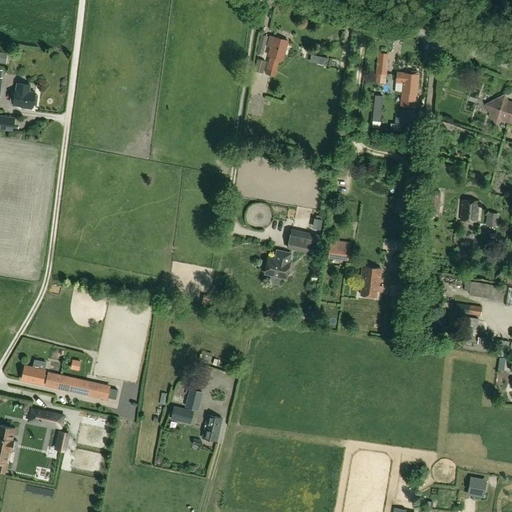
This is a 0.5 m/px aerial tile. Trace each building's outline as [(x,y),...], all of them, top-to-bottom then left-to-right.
[(287,41),(269,36),(267,46),(271,47),(268,56),(270,57),(267,69),(266,74),(274,76),(278,60),(282,62),(287,41)] [(388,54),(378,53),(376,73),(375,82),(385,83),(386,74),(388,54)] [(310,61),(317,63),(319,56),(311,55),(310,61)] [(265,62),(257,59),(254,71),(255,71),(253,79),(260,81),(262,73),(265,62)] [(403,83),(401,106),(414,107),(414,102),(415,94),(416,94),(418,75),(418,72),(410,71),(410,74),(404,73),(397,73),(396,82),(403,83)] [(305,94),(307,82),(301,81),(298,92),(305,94)] [(33,107),(35,93),(30,92),(31,85),(17,84),(16,89),(13,106),(25,107),(25,108),(32,109),(33,107)] [(511,104),(507,102),(504,97),(487,105),(495,122),(501,119),(511,122),(511,104)] [(412,126),(414,109),(401,108),(400,118),(396,118),(395,130),(407,131),(407,126),(412,126)] [(0,129),(13,132),(15,118),(0,115),(0,129)] [(429,191),(428,212),(438,213),(440,192),(429,191)] [(397,200),(396,212),(408,213),(409,200),(397,200)] [(476,222),(478,201),(462,200),(460,220),(476,222)] [(294,240),(309,243),(307,252),(306,252),(317,254),(321,236),(296,231),(294,240)] [(348,249),(330,247),(328,258),(347,260),(348,249)] [(270,275),(286,279),(289,263),(288,262),(291,254),(277,251),(276,255),(278,255),(277,260),(273,259),(270,259),(268,260),(265,272),(267,274),(270,275)] [(362,267),(360,284),(362,284),(360,295),(376,297),(377,291),(382,292),(382,286),(379,286),(381,269),(362,267)] [(391,279),(390,289),(389,294),(406,297),(407,292),(409,282),(391,279)] [(469,295),(493,298),(495,286),(471,282),(469,295)] [(215,297),(203,295),(201,308),(213,310),(215,297)] [(451,311),(480,315),(481,307),(452,303),(451,311)] [(466,325),(477,327),(478,318),(467,317),(466,325)] [(68,338),(71,329),(63,326),(60,334),(68,338)] [(494,355),(506,357),(509,341),(496,339),(494,355)] [(198,360),(210,363),(213,354),(201,350),(198,360)] [(212,364),(221,367),(222,361),(214,359),(212,364)] [(45,370),(25,366),(22,380),(41,384),(42,381),(46,382),(47,376),(44,375),(45,370)] [(119,400),(121,389),(48,373),(45,385),(107,399),(107,398),(119,400)] [(197,410),(202,392),(190,389),(186,407),(197,410)] [(170,419),(183,422),(186,409),(174,406),(170,419)] [(30,407),(27,422),(61,430),(65,415),(30,407)] [(202,438),(217,442),(222,419),(207,415),(202,438)] [(14,439),(16,427),(0,423),(0,470),(6,472),(10,450),(13,450),(16,439),(14,439)] [(59,431),(55,447),(65,449),(68,433),(59,431)] [(482,496),(484,485),(471,482),(469,494),(482,496)]
